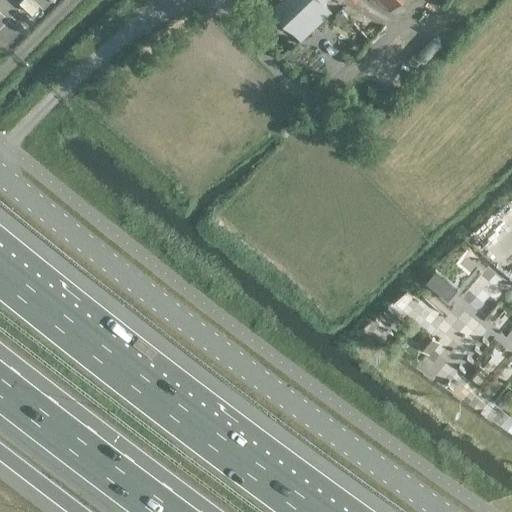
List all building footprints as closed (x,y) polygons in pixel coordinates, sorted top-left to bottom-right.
[(282,0),(274,8),(304,38),(332,10),(323,0),(322,0),(282,0)] [(415,366),(473,414),(481,410),(491,397),(498,403),(506,394),(497,386),(483,363),(468,372),(461,367),(479,346),(475,343),(489,326),(449,292),(437,306),(455,337),(440,325),(432,310),(422,302),(430,316),(421,321),(405,340),(417,350),(432,333),(437,342),(426,355),(423,356),(415,366)] [(501,370),(509,354),(511,355),(511,333),(507,331),(498,350),(491,346),(483,361),(501,370)] [(412,361),(418,350),(402,343),(397,354),(412,361)] [(511,423),(492,415),(483,434),(511,446),(511,423)]
